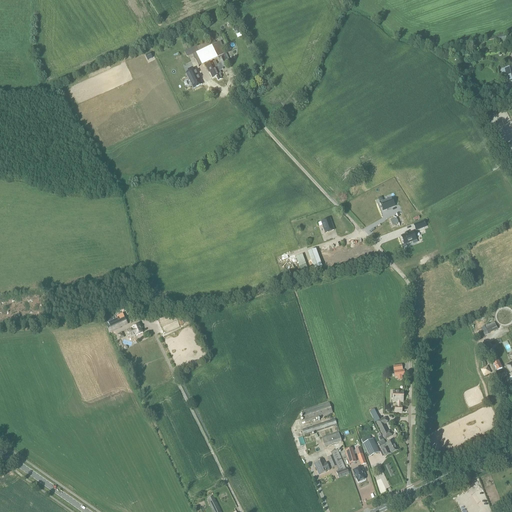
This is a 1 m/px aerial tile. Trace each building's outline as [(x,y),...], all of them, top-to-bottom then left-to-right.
[(507,40),(506,35),(486,39),(487,44),(507,40)] [(199,67),(215,59),(217,58),(212,45),(209,41),(196,47),(196,46),(184,51),(186,56),(188,57),(193,55),(199,67)] [(218,43),(212,45),(217,58),(215,59),(218,65),(215,66),(217,72),(221,70),(222,69),(222,68),(227,65),(225,60),(227,59),(225,54),(223,55),(218,43)] [(221,79),(219,74),(218,74),(217,72),(215,66),(214,63),(206,66),(209,73),(210,72),(213,78),(217,77),(218,80),(221,79)] [(511,67),(501,69),(504,83),(511,81),(511,67)] [(202,85),(195,70),(187,74),(194,89),(202,85)] [(141,80),(143,83),(163,75),(161,71),(141,80)] [(389,199),(378,204),(381,212),(393,207),(389,199)] [(408,203),(398,206),(400,212),(410,208),(408,203)] [(330,219),(322,222),(326,233),(334,230),(330,219)] [(426,227),(424,221),(416,224),(419,230),(426,227)] [(376,227),(368,229),(370,239),(373,239),(374,243),(378,242),(384,241),(383,238),(377,240),(377,236),(379,236),(378,230),(376,230),(376,227)] [(416,240),(413,232),(405,235),(401,236),(404,245),(416,240)] [(395,239),(397,244),(389,246),(390,248),(402,245),(401,242),(399,242),(398,239),(395,239)] [(327,246),(319,248),(324,264),(326,264),(325,259),(331,257),(327,246)] [(316,250),(308,253),(315,270),(322,267),(316,250)] [(302,255),(296,257),(302,274),(309,272),(302,255)] [(268,276),(292,269),(289,262),(266,269),(268,276)] [(475,275),(470,276),(473,286),(478,284),(475,275)] [(114,318),(110,319),(111,321),(105,324),(109,333),(127,324),(125,319),(118,322),(116,317),(114,318)] [(486,336),(485,333),(495,330),(493,323),(479,328),(482,338),(486,336)] [(139,324),(131,328),(135,337),(143,333),(139,324)] [(492,351),(487,341),(483,343),(488,353),(494,364),(493,364),(497,371),(502,369),(498,361),(493,350),(492,351)] [(506,341),(501,343),(506,353),(511,350),(506,341)] [(393,392),(393,395),(392,395),(392,398),(393,399),(393,402),(397,402),(397,407),(396,407),(395,412),(402,413),(402,407),(401,407),(401,402),(403,402),(403,392),(393,392)] [(332,414),(329,403),(302,412),(305,423),(332,414)] [(386,424),(383,418),(376,422),(385,439),(390,436),(384,425),(386,424)] [(335,419),(302,430),(304,436),(337,425),(335,419)] [(342,442),(338,433),(321,438),(325,448),(342,442)] [(369,457),(379,452),(373,439),(363,444),(369,457)] [(384,440),(378,443),(385,457),(390,454),(385,444),(384,440)] [(385,444),(390,454),(398,450),(394,440),(385,444)] [(350,464),(356,462),(352,449),(346,451),(350,464)] [(331,453),(332,456),(327,458),(332,469),(337,466),(339,472),(337,473),(339,478),(349,474),(347,469),(346,469),(338,450),(331,453)] [(361,466),(366,464),(363,454),(357,456),(361,466)] [(325,464),(323,460),(314,464),(319,475),(330,470),(326,463),(325,464)] [(356,478),(358,482),(361,481),(362,481),(363,480),(364,480),(365,479),(363,475),(365,474),(364,471),(362,472),(360,468),(353,471),(355,475),(354,476),(355,478),(356,478)] [(207,500),(212,511),(221,511),(213,496),(207,500)]
